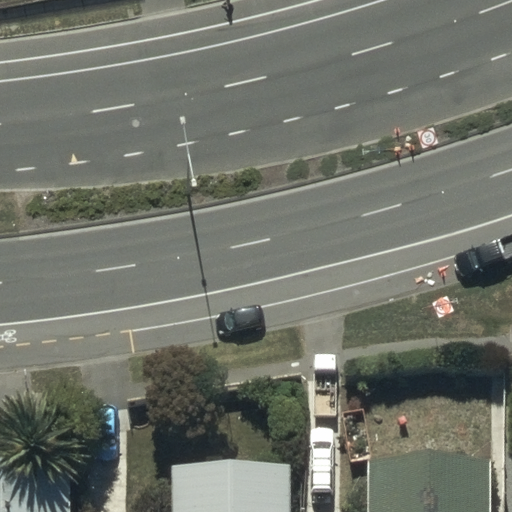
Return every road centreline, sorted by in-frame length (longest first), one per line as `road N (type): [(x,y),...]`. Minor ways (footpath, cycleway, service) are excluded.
road 1 (primary): [(0,124),(203,91),(398,42),(511,1)]
road 2 (primary): [(511,160),(259,236),(0,277)]
